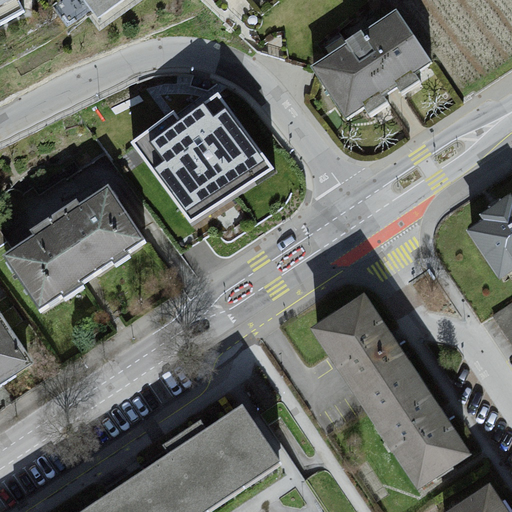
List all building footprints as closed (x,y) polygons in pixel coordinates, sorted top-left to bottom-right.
[(0,0),(0,10),(19,0),(0,0)] [(86,0),(105,25),(138,0),(86,0)] [(233,0),(250,14),(268,0),(233,0)] [(398,13),(316,67),(350,118),(432,63),(398,13)] [(217,89),(147,139),(162,161),(150,169),(192,227),(274,168),(217,89)] [(107,188),(0,261),(0,270),(33,319),(144,243),(107,188)] [(511,198),(465,230),(502,283),(511,276),(511,198)] [(374,295),(320,330),(428,494),(482,458),(374,295)] [(511,302),(493,314),(511,344),(511,302)] [(0,316),(0,386),(32,366),(0,316)] [(253,410),(98,511),(216,511),(290,463),(253,410)] [(511,511),(511,505),(497,483),(453,511),(511,511)]
